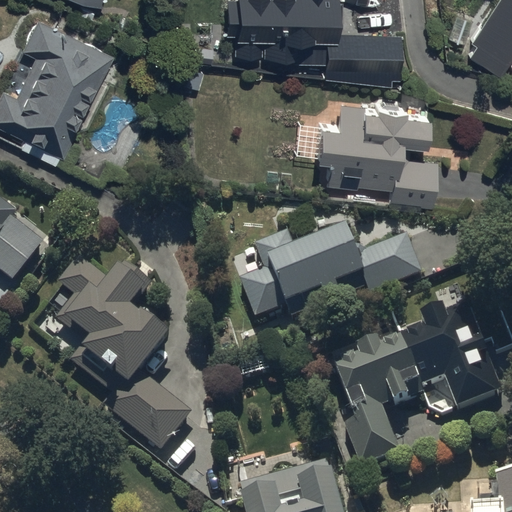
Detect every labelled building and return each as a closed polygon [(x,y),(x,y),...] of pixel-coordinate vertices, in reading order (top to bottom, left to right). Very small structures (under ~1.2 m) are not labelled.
[(238,0),(238,34),(265,34),(264,58),(329,60),(328,77),(387,86),(387,74),(396,74),(397,37),(332,36),(332,0),(238,0)] [(511,61),(511,0),(496,0),(469,42),(482,50),(473,64),(500,81),(511,61)] [(52,159),(57,150),(60,152),(113,50),(37,12),(21,44),(31,50),(25,63),(18,59),(5,84),(1,82),(0,84),(0,121),(24,133),(19,142),(52,159)] [(471,17),(454,12),(445,36),(463,41),(471,17)] [(368,100),(336,97),(333,115),(313,113),(310,148),(324,149),(321,179),(353,182),(354,179),(386,182),(384,202),(418,205),(418,201),(430,202),(434,156),(406,154),(407,137),(420,138),(423,104),(399,102),(399,96),(369,94),(368,100)] [(0,269),(14,280),(45,241),(12,216),(16,211),(0,198),(0,269)] [(263,268),(238,279),(252,318),(279,308),(283,318),(364,288),(365,293),(420,273),(405,234),(358,251),(347,221),(293,241),(289,231),(254,244),(263,268)] [(77,256),(57,282),(63,287),(50,302),(61,311),(59,314),(91,339),(71,364),(112,395),(104,405),(162,449),(192,410),(140,370),(169,332),(135,306),(152,284),(121,260),(107,278),(77,256)] [(357,351),(330,362),(349,408),(339,412),(359,464),(399,449),(381,403),(406,394),(408,397),(423,391),(429,408),(441,413),(497,389),(484,359),(478,362),(474,354),(484,350),(465,305),(444,313),(440,303),(417,313),(422,324),(380,342),(378,335),(355,345),(357,351)] [(339,511),(325,461),(237,485),(244,511),(339,511)] [(511,511),(511,469),(494,470),(495,500),(470,501),(470,511),(511,511)]
